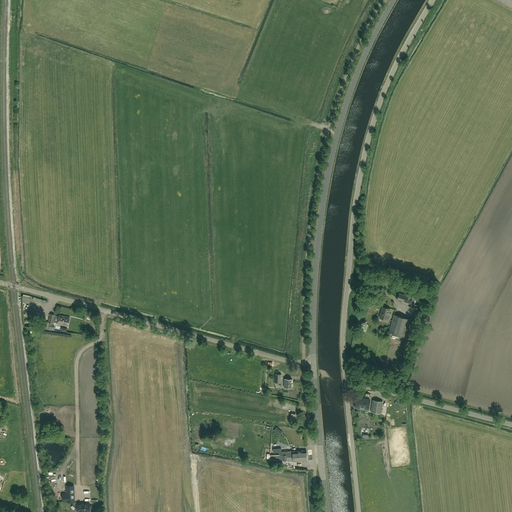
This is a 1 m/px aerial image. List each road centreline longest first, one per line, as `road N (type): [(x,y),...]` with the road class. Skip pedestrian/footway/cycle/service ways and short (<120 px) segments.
road 1 (unclassified): [(345,385),(343,320),(362,162),(393,68),(432,0)]
road 2 (tertiary): [(313,362),(328,167),(346,99),(392,0)]
road 3 (unclassified): [(313,362),(0,281)]
road 4 (unclassified): [(511,425),(345,385)]
road 5 (track): [(102,310),(103,339),(76,359),(78,451)]
road 6 (tertiary): [(326,511),(313,362)]
road 7 (unclassified): [(358,511),(345,385)]
